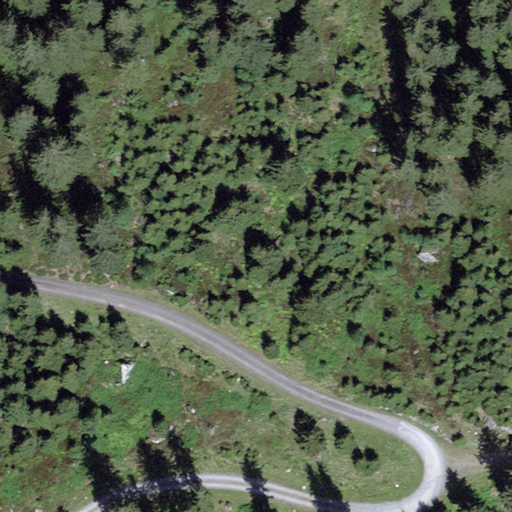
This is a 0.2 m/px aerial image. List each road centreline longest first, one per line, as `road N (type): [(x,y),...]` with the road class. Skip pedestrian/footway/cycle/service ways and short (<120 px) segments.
road 1 (track): [(399,511),(427,495),(437,474),(416,436),(139,308),(0,278)]
road 2 (track): [(93,511),(156,483),(260,489),(371,511)]
